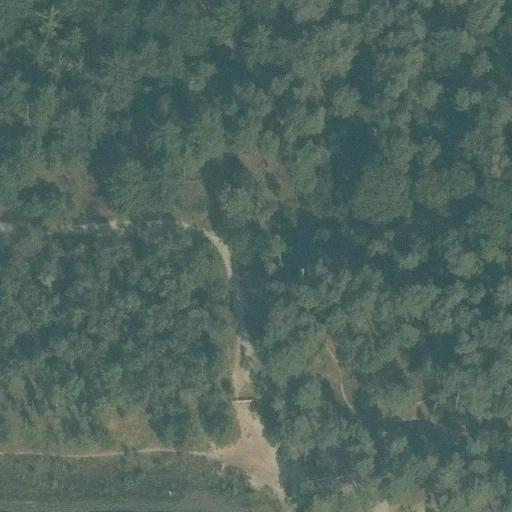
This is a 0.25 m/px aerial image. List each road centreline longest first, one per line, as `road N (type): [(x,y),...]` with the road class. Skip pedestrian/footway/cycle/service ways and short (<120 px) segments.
road 1 (track): [(227,226),(511,225)]
road 2 (track): [(227,226),(0,231)]
